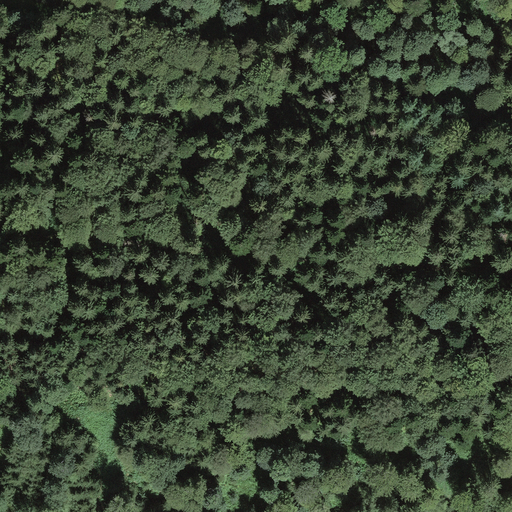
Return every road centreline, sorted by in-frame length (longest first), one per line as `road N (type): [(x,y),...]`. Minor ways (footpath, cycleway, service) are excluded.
road 1 (track): [(0,230),(364,265),(511,269)]
road 2 (track): [(511,111),(47,0)]
